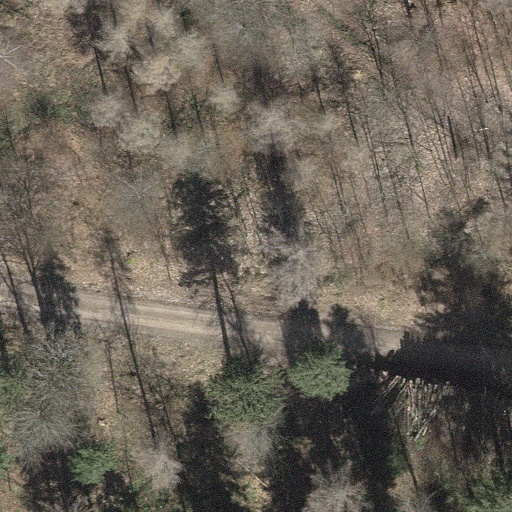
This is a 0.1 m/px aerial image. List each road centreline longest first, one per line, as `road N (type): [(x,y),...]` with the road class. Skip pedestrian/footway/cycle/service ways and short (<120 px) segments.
road 1 (track): [(511,367),(0,294)]
road 2 (track): [(511,145),(322,0)]
